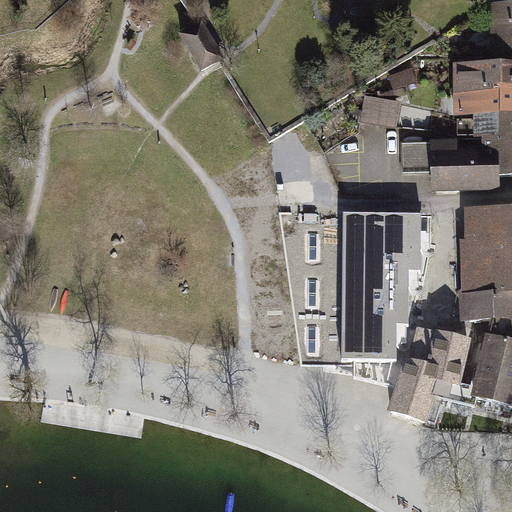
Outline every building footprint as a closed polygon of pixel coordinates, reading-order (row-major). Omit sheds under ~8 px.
[(511,4),(493,5),(494,66),(502,66),(511,65),(511,4)] [(202,24),(177,37),(197,75),(223,61),(202,24)] [(511,65),(502,66),(502,90),(511,89),(511,65)] [(459,91),(502,90),(502,66),(494,66),(459,66),(459,91)] [(408,67),(389,78),(398,93),(417,83),(408,67)] [(459,91),(460,114),(511,113),(511,89),(502,90),(459,91)] [(363,97),(359,122),(397,129),(401,104),(363,97)] [(511,113),(460,114),(460,145),(497,144),(511,144),(511,113)] [(498,191),(497,176),(497,144),(460,145),(403,146),(404,176),(436,175),(436,192),(498,191)] [(511,144),(497,144),(497,176),(511,175),(511,144)] [(462,246),(463,258),(511,257),(511,215),(466,216),(467,246),(462,246)] [(420,219),(345,218),(343,364),(396,364),(396,331),(406,331),(407,275),(419,275),(420,219)] [(511,257),(463,258),(464,324),(511,323),(511,257)] [(456,384),(468,343),(418,330),(409,364),(405,362),(391,412),(424,421),(436,378),(456,384)] [(511,405),(511,344),(487,338),(473,396),(511,405)]
